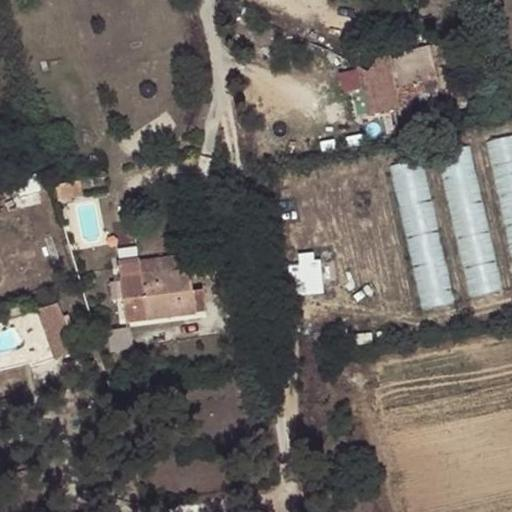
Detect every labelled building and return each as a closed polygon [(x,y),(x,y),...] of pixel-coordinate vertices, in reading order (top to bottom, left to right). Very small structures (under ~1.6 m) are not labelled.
[(372,81),(359,73),(364,90),(366,89),(372,112),(384,110),(387,121),(408,115),(403,95),(443,85),(436,56),(396,66),(395,64),(382,67),(372,81)] [(511,136),(487,142),(511,257),(511,136)] [(438,154),(469,298),(502,291),(471,147),(438,154)] [(391,165),(422,310),(455,303),(424,158),(391,165)] [(78,181),(55,186),(58,199),(82,195),(78,181)] [(296,294),(324,292),(321,251),(294,253),(296,294)] [(194,307),(205,306),(203,290),(193,291),(187,255),(118,263),(126,321),(196,313),(194,307)] [(64,301),(42,305),(51,355),(74,350),(64,301)] [(128,350),(126,329),(106,331),(109,352),(128,350)]
